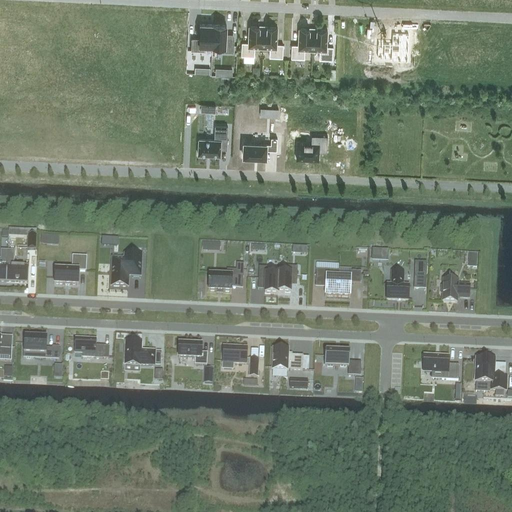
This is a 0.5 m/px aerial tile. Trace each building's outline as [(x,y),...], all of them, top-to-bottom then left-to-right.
[(33,47),(34,25),(33,25),(33,28),(27,27),(28,16),(10,16),(9,40),(20,41),(20,46),(33,47)] [(83,44),(84,29),(69,28),(70,18),(52,17),(51,44),(68,45),(68,43),(83,44)] [(127,41),(128,22),(118,22),(118,21),(110,20),(110,21),(101,21),(100,40),(127,41)] [(178,40),(178,32),(177,32),(178,24),(159,23),(158,49),(176,50),(177,40),(178,40)] [(212,52),(213,25),(200,24),(200,39),(192,38),(192,51),(212,52)] [(226,40),(226,25),(213,25),(212,52),(233,53),(233,40),(226,40)] [(255,48),(263,49),(263,28),(249,27),(249,44),(243,43),(242,56),(255,57),(255,48)] [(278,28),(263,28),(263,49),(270,49),(269,58),(282,58),(283,45),(277,45),(278,28)] [(305,51),(313,51),(314,30),(300,30),(299,46),(293,46),(292,59),(305,59),(305,51)] [(314,30),(313,51),(320,52),(320,60),(333,61),(333,48),(327,47),(328,31),(314,30)] [(408,62),(409,34),(392,33),(392,43),(378,43),(377,59),(391,59),(391,61),(408,62)] [(419,49),(419,62),(426,63),(426,57),(438,58),(439,35),(426,35),(426,49),(419,49)] [(439,35),(438,58),(450,58),(450,64),(457,64),(458,50),(451,50),(452,36),(439,35)] [(482,58),(483,38),(471,37),(470,51),(464,51),(463,63),(470,63),(470,58),(482,58)] [(495,52),(495,38),(483,38),(482,58),(494,59),(494,65),(500,65),(501,52),(495,52)] [(196,125),(197,105),(186,105),(185,124),(196,125)] [(26,127),(0,125),(0,145),(25,147),(26,127)] [(81,138),(82,125),(68,125),(67,130),(46,130),(46,148),(74,149),(75,138),(81,138)] [(227,150),(228,126),(215,125),(214,139),(199,139),(198,155),(220,156),(220,149),(227,150)] [(118,151),(118,141),(126,141),(127,129),(118,129),(118,134),(94,133),(93,150),(118,151)] [(167,154),(168,138),(144,137),(143,153),(152,153),(151,154),(160,154),(160,153),(167,154)] [(297,143),(296,160),(318,161),(319,153),(326,154),(327,138),(319,137),(319,139),(312,139),(312,144),(297,143)] [(266,158),(266,150),(277,151),(277,138),(271,138),(271,145),(244,143),(243,157),(266,158)] [(28,234),(28,252),(37,252),(37,234),(28,234)] [(201,242),(201,251),(208,251),(209,242),(201,242)] [(14,251),(8,251),(6,282),(28,283),(29,267),(14,266),(14,251)] [(112,264),(111,287),(128,288),(129,276),(141,277),(142,255),(125,255),(124,265),(112,264)] [(86,272),(87,257),(72,256),(72,270),(55,270),(54,285),(78,286),(79,271),(86,272)] [(417,262),(416,278),(426,279),(427,263),(417,262)] [(227,270),(227,277),(209,276),(208,292),(231,293),(232,278),(243,279),(244,265),(236,264),(236,271),(227,270)] [(277,295),(278,295),(278,293),(290,294),(291,279),(297,279),(297,267),(286,267),(286,273),(279,273),(279,270),(278,270),(277,295)] [(265,294),(277,295),(278,270),(266,270),(267,268),(259,268),(258,280),(265,280),(265,294)] [(316,270),(315,282),(325,283),(325,297),(337,298),(338,275),(339,275),(339,271),(316,270)] [(338,275),(337,298),(350,298),(350,284),(360,284),(361,272),(350,272),(349,276),(339,275),(338,275)] [(403,273),(391,272),(391,285),(387,285),(386,300),(408,301),(409,286),(403,286),(403,273)] [(458,281),(449,280),(443,280),(443,287),(441,287),(441,293),(443,293),(442,303),(456,303),(457,296),(460,296),(460,298),(469,299),(470,286),(457,285),(458,281)] [(0,342),(0,336),(0,361),(11,362),(12,347),(0,346),(0,342)] [(24,337),(23,358),(33,359),(34,354),(52,355),(52,360),(59,360),(59,347),(52,347),(52,349),(46,349),(47,338),(24,337)] [(75,340),(75,353),(82,353),(82,356),(95,357),(95,359),(102,359),(109,360),(110,347),(103,347),(96,346),(96,341),(75,340)] [(154,366),(155,356),(155,352),(141,351),(141,343),(125,342),(124,366),(140,366),(140,365),(154,366)] [(207,354),(201,353),(201,346),(195,346),(195,345),(189,345),(179,345),(178,359),(195,360),(194,366),(207,366),(207,354)] [(247,348),(223,347),(222,370),(233,370),(233,364),(246,365),(247,348)] [(302,371),(303,356),(288,356),(288,350),(273,349),(272,371),(287,371),(287,370),(302,371)] [(360,377),(361,363),(349,363),(350,352),(349,352),(349,353),(340,352),(340,351),(339,351),(339,352),(335,352),(335,351),(334,351),(334,352),(326,351),(325,351),(324,367),(325,367),(325,366),(348,367),(348,376),(360,377)] [(424,356),(423,372),(442,373),(442,380),(458,381),(459,366),(448,365),(449,357),(424,356)] [(414,383),(414,357),(404,357),(404,383),(414,383)] [(493,377),(494,360),(476,359),(475,382),(491,383),(491,391),(506,392),(506,378),(493,377)] [(258,360),(250,360),(249,377),(257,378),(258,360)] [(55,364),(54,378),(62,378),(62,365),(55,364)] [(4,367),(3,378),(11,378),(11,368),(4,367)] [(203,371),(203,383),(212,384),(212,371),(203,371)] [(464,395),(464,403),(476,403),(476,396),(464,395)]
